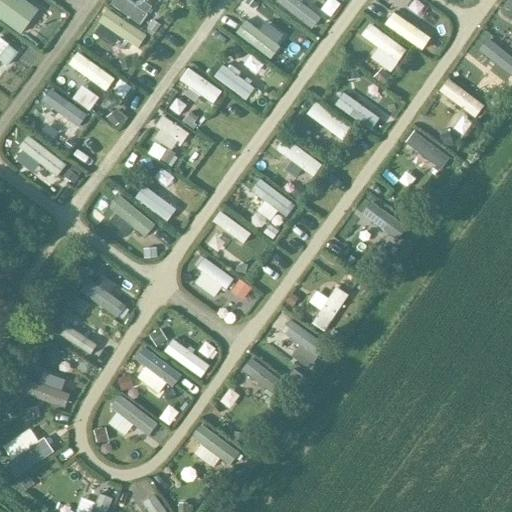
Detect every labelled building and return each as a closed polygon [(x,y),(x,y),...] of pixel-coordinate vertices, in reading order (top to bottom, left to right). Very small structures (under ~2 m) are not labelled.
[(39,12),(22,0),(0,0),(0,21),(21,37),(39,12)] [(147,15),(123,0),(116,0),(111,8),(139,26),(147,15)] [(320,19),(293,0),(280,0),(277,5),(312,30),(320,19)] [(329,18),(340,5),(333,0),(328,0),(320,11),(329,18)] [(511,0),(502,0),(500,4),(511,11),(511,0)] [(146,39),(108,11),(99,23),(138,51),(146,39)] [(392,12),(383,25),(422,52),(431,38),(392,12)] [(282,46),(245,22),(236,35),(273,60),(282,46)] [(359,36),(376,49),(369,57),(388,72),(405,51),(369,23),(359,36)] [(511,60),(479,35),(469,48),(505,77),(511,67),(511,60)] [(15,52),(0,41),(0,63),(5,67),(15,52)] [(115,79),(78,53),(69,66),(106,92),(115,79)] [(258,73),(262,62),(248,56),(244,67),(258,73)] [(255,90),(223,67),(215,78),(247,101),(255,90)] [(222,92),(189,70),(180,83),(213,105),(222,92)] [(486,97),(497,78),(486,72),(475,90),(486,97)] [(474,120),(484,104),(445,81),(435,97),(474,120)] [(82,85),(71,100),(89,112),(99,98),(82,85)] [(88,116),(52,90),(43,102),(80,128),(88,116)] [(374,135),(384,123),(347,94),(337,107),(374,135)] [(315,101),(304,115),(341,143),(351,130),(315,101)] [(189,137),(161,116),(152,127),(180,148),(189,137)] [(403,147),(441,171),(453,153),(414,129),(403,147)] [(312,178),(321,166),(284,137),(274,150),(312,178)] [(66,166),(29,138),(20,149),(57,177),(66,166)] [(160,168),(153,179),(167,188),(174,176),(160,168)] [(275,229),(293,206),(260,179),(241,202),(275,229)] [(176,212),(144,187),(136,198),(168,223),(176,212)] [(156,226),(119,198),(109,211),(146,239),(156,226)] [(371,202),(362,215),(396,240),(405,227),(371,202)] [(243,245),(251,234),(218,211),(210,223),(243,245)] [(214,300),(232,279),(207,259),(190,281),(214,300)] [(127,305),(101,287),(89,279),(80,292),(117,319),(127,305)] [(243,300),(251,288),(238,279),(230,291),(243,300)] [(328,298),(316,290),(307,303),(319,311),(310,324),(324,333),(349,296),(335,287),(328,298)] [(268,338),(308,368),(325,345),(285,315),(268,338)] [(70,319),(58,339),(86,356),(98,337),(70,319)] [(199,380),(210,367),(174,338),(163,351),(199,380)] [(144,345),(132,359),(143,369),(136,377),(160,399),(180,378),(144,345)] [(266,391),(277,377),(251,357),(240,371),(266,391)] [(147,436),(157,423),(123,400),(113,413),(147,436)] [(199,424),(183,448),(221,474),(238,450),(199,424)] [(53,453),(45,437),(38,441),(32,430),(2,445),(17,472),(53,453)] [(135,504),(140,511),(166,511),(151,491),(135,504)] [(97,494),(96,501),(80,497),(75,511),(106,511),(111,497),(97,494)]
